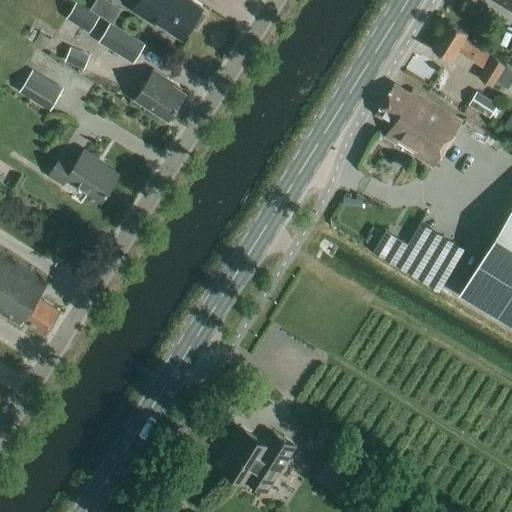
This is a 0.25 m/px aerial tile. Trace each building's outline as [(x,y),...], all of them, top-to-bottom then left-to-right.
[(197,30),(207,15),(201,12),(203,10),(187,0),(140,0),(135,10),(156,24),(157,23),(184,40),(192,27),(197,30)] [(511,0),(493,0),(511,11),(511,0)] [(90,32),(101,15),(80,1),(69,18),(90,32)] [(487,52),(466,39),(469,34),(449,22),(432,49),(452,61),(458,51),(479,65),(487,52)] [(135,63),(147,45),(112,23),(100,41),(135,63)] [(71,49),(65,63),(83,70),(89,56),(71,49)] [(481,78),(495,86),(506,68),(492,60),(481,78)] [(170,121),(187,94),(166,81),(168,78),(155,70),(136,99),(170,121)] [(33,71),(20,91),(48,109),(61,89),(33,71)] [(463,118),(411,83),(405,92),(394,85),(376,114),(392,125),(385,137),(432,167),(463,118)] [(491,115),(498,102),(478,90),(471,103),(491,115)] [(108,164),(84,148),(75,163),(62,155),(47,177),(63,187),(66,181),(102,204),(121,174),(107,165),(108,164)] [(22,168),(13,183),(67,215),(76,201),(22,168)] [(511,207),(463,287),(511,316),(511,207)] [(378,241),(372,251),(441,292),(466,250),(422,224),(403,256),(378,241)] [(46,335),(61,312),(40,298),(49,285),(0,253),(0,313),(22,327),(25,322),(46,335)] [(266,445),(243,430),(235,443),(237,444),(221,469),(246,485),(248,483),(265,494),(295,447),(273,433),(266,445)] [(336,451),(323,467),(340,480),(348,469),(350,461),(336,451)]
